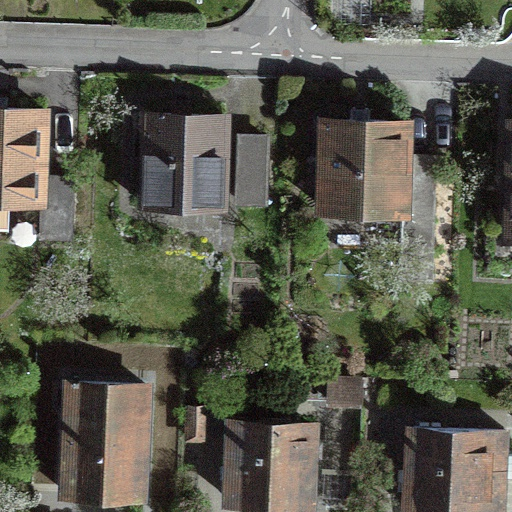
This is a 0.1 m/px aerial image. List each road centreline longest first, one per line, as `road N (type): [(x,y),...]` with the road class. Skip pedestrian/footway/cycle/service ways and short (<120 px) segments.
road 1 (residential): [(285,53),(0,44)]
road 2 (residential): [(511,69),(285,53)]
